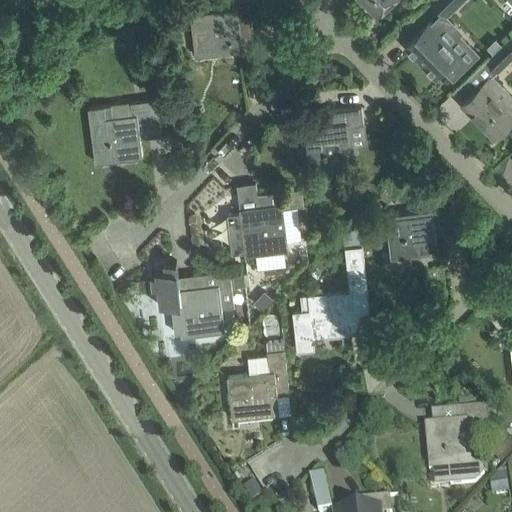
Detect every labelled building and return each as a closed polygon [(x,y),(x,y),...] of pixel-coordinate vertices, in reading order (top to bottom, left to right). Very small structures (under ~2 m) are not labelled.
[(232,0),(233,7),(191,12),(196,55),(202,54),(202,52),(237,48),(237,50),(243,49),(241,30),(253,29),(249,0),(232,0)] [(363,0),(377,14),(391,0),(363,0)] [(461,0),(434,0),(447,14),(461,0)] [(421,30),(407,44),(436,74),(444,66),(454,75),(478,52),(460,32),(448,44),(443,39),(446,37),(431,21),(421,30)] [(511,33),(488,57),(499,69),(511,56),(511,33)] [(476,90),(463,102),(495,136),(509,122),(511,119),(511,109),(506,103),(511,97),(511,94),(494,75),(492,74),(476,90)] [(302,96),(288,102),(295,118),(309,112),(302,96)] [(106,117),(105,105),(89,107),(96,162),(102,161),(102,158),(137,154),(138,156),(143,156),(140,129),(160,127),(161,134),(162,134),(158,99),(132,103),(133,113),(106,117)] [(306,131),(308,131),(313,166),(310,166),(311,172),(354,167),(348,125),(365,123),(362,106),(322,111),(323,112),(330,111),(332,122),(305,125),(306,131)] [(241,212),(229,213),(233,251),(246,250),(246,254),(257,253),(259,267),(286,264),(284,250),(289,249),(288,239),(302,238),(298,206),(305,205),(303,187),(258,193),(260,205),(241,207),(241,212)] [(426,197),(428,209),(387,213),(392,257),(398,256),(397,254),(433,250),(433,252),(439,251),(436,225),(456,222),(457,230),(453,194),(426,197)] [(303,309),(293,310),(298,350),(316,348),(315,336),(319,335),(319,333),(355,329),(355,331),(361,330),(358,311),(358,304),(369,302),(370,310),(371,310),(369,290),(368,286),(363,244),(347,245),(351,288),(324,291),(314,292),(309,293),(311,308),(303,309)] [(231,269),(192,274),(193,283),(181,285),(178,260),(165,261),(166,270),(157,271),(158,275),(152,276),(154,289),(159,288),(161,306),(173,304),(176,331),(182,331),(183,335),(225,330),(221,288),(246,284),(244,271),(231,273),(231,269)] [(274,298),(265,290),(254,301),(263,310),(274,298)] [(244,373),(228,375),(233,418),(239,417),(238,415),(274,411),(274,413),(280,413),(278,393),(277,386),(288,385),(289,392),(290,392),(288,372),(285,348),(268,350),(267,350),(268,354),(249,356),(251,372),(244,373)] [(452,421),(425,424),(426,430),(428,430),(432,465),(429,465),(430,471),(434,471),(435,487),(451,486),(475,483),(486,474),(485,460),(471,461),(468,425),(489,423),(487,406),(451,410),(452,421)] [(324,474),(311,477),(319,511),(333,508),(324,474)] [(497,475),(491,482),(492,493),(508,491),(509,491),(508,474),(506,474),(498,475),(497,475)] [(391,511),(390,495),(354,499),(354,500),(362,499),(363,511),(348,511),(391,511)]
